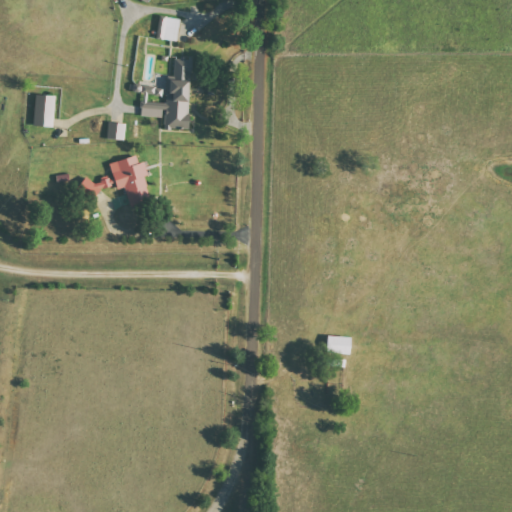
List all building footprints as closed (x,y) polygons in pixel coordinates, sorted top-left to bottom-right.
[(158,38),(178,40),(180,18),(160,16),(158,38)] [(190,129),(193,58),(175,57),(174,75),(169,75),(168,92),(176,92),(175,97),(163,97),(164,86),(143,85),(141,115),(165,117),(165,127),(190,129)] [(55,94),(36,94),(35,125),(55,125),(55,94)] [(127,123),(109,121),(108,137),(125,139),(127,123)] [(111,162),(119,189),(126,186),(132,205),(152,200),(146,176),(149,175),(146,161),(140,163),(138,155),(111,162)] [(91,179),(82,182),(86,194),(117,185),(115,176),(92,183),(91,179)]
